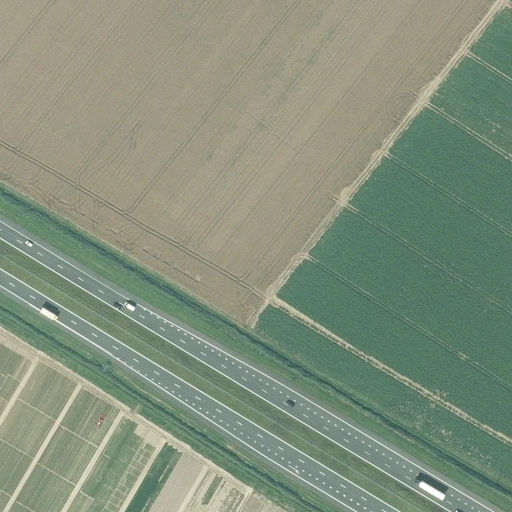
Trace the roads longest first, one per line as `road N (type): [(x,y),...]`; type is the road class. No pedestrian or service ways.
road 1 (motorway): [(466,511),(0,228)]
road 2 (motorway): [(0,278),(385,511)]
